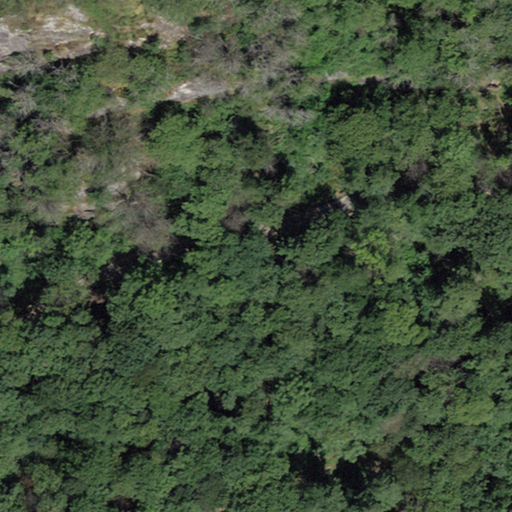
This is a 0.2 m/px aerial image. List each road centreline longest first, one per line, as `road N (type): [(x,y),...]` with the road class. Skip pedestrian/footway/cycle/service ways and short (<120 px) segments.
road 1 (track): [(0,339),(144,258),(305,217),(385,185),(511,190)]
road 2 (track): [(232,511),(342,457),(372,461),(430,511)]
